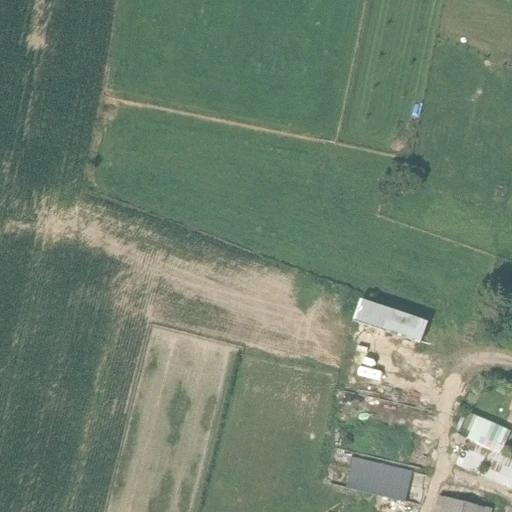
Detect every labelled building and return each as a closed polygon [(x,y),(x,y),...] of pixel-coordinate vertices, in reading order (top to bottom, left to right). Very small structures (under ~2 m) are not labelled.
[(423,325),(357,306),(350,328),(416,348),(423,325)] [(466,439),(500,454),(509,433),(469,415),(460,437),(466,439)] [(511,459),(500,454),(466,439),(455,464),(457,468),(511,491),(511,459)] [(352,459),(344,489),(404,504),(411,473),(352,459)] [(434,511),(490,511),(491,509),(438,497),(434,511)]
